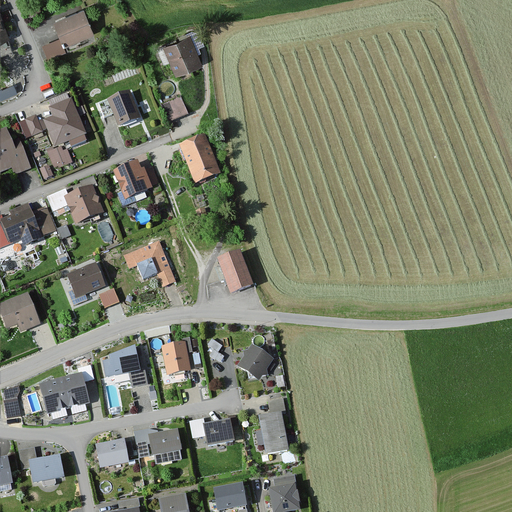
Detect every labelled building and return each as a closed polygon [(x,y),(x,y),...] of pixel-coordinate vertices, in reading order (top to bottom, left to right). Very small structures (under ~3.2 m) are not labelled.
[(85,10),(56,24),(67,48),(96,35),(85,10)] [(0,44),(10,40),(0,16),(0,44)] [(48,56),(66,50),(61,35),(43,41),(48,56)] [(203,64),(191,35),(165,47),(178,75),(203,64)] [(1,88),(0,88),(0,99),(17,92),(13,84),(2,89),(1,88)] [(106,122),(116,118),(120,129),(143,120),(133,94),(100,107),(106,122)] [(68,97),(50,104),(53,110),(50,111),(54,120),(46,123),(57,151),(48,154),(54,168),(68,163),(62,148),(88,137),(74,103),(72,104),(68,97)] [(188,115),(181,98),(162,106),(170,123),(188,115)] [(43,135),(37,119),(26,123),(33,139),(43,135)] [(16,145),(11,131),(0,135),(0,176),(14,171),(17,178),(33,172),(21,143),(16,145)] [(223,177),(206,137),(181,147),(198,187),(223,177)] [(44,177),(53,175),(50,164),(41,166),(44,177)] [(142,165),(115,175),(126,202),(155,192),(154,189),(160,186),(154,170),(145,173),(142,165)] [(67,191),(48,200),(55,215),(70,208),(79,227),(106,215),(95,191),(99,189),(94,178),(81,184),(85,193),(71,199),(67,191)] [(14,218),(3,222),(12,246),(23,241),(26,249),(45,242),(44,239),(57,234),(48,211),(34,216),(30,207),(12,214),(14,218)] [(197,214),(200,223),(209,220),(205,210),(197,214)] [(60,227),(63,237),(71,234),(68,224),(60,227)] [(177,285),(161,243),(124,257),(130,271),(139,268),(144,283),(159,277),(164,290),(177,285)] [(256,290),(243,255),(221,263),(233,298),(256,290)] [(107,289),(98,266),(68,277),(77,300),(100,291),(107,308),(116,304),(110,288),(107,289)] [(41,327),(28,296),(0,307),(0,311),(9,332),(20,328),(23,334),(41,327)] [(170,341),(168,327),(149,331),(153,349),(162,347),(162,343),(170,341)] [(170,379),(193,374),(187,346),(164,351),(170,379)] [(276,362),(256,347),(240,368),(260,383),(276,362)] [(139,349),(113,359),(114,364),(108,365),(110,381),(131,378),(133,389),(149,387),(147,372),(144,372),(139,349)] [(83,373),(61,380),(70,409),(91,403),(83,373)] [(49,416),(70,409),(61,380),(41,387),(49,416)] [(5,387),(6,416),(21,415),(20,386),(5,387)] [(271,419),(263,421),(269,456),(291,452),(285,417),(288,417),(285,402),(269,405),(271,419)] [(210,449),(237,443),(233,423),(207,428),(205,421),(191,424),(194,442),(200,441),(201,448),(209,447),(210,449)] [(151,459),(146,434),(136,435),(141,461),(151,459)] [(181,434),(152,438),(155,459),(185,454),(181,434)] [(128,442),(98,448),(102,471),(132,465),(128,442)] [(35,486),(67,481),(63,458),(38,462),(35,448),(18,451),(21,470),(32,468),(35,486)] [(9,459),(0,460),(0,487),(14,485),(9,459)] [(218,511),(223,511),(249,508),(246,486),(215,491),(218,511)] [(276,511),(303,511),(300,487),(273,491),(276,511)] [(160,511),(192,511),(191,498),(159,503),(160,511)]
